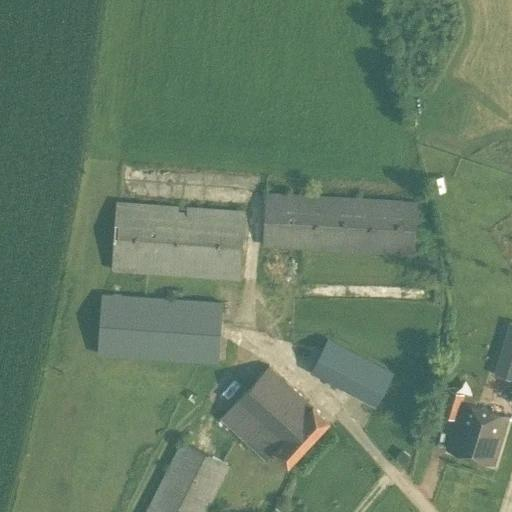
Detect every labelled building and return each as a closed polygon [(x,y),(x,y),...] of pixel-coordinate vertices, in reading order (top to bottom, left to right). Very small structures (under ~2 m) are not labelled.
[(265,191),(262,245),(414,254),(417,199),(265,191)] [(111,270),(240,279),(245,209),(116,200),(111,270)] [(218,363),(223,301),(101,292),(96,354),(218,363)] [(506,345),(495,381),(511,385),(511,321),(476,311),(469,334),(506,345)] [(405,394),(386,384),(393,371),(328,337),(310,372),(361,399),(358,403),(370,409),(373,405),(375,406),(375,405),(393,415),(405,394)] [(329,420),(313,405),(313,404),(268,363),(219,417),(268,463),(276,455),(288,465),(329,420)] [(509,416),(472,404),(474,396),(449,389),(440,413),(455,418),(445,448),(494,463),(509,416)] [(205,511),(230,464),(181,439),(143,511),(205,511)]
